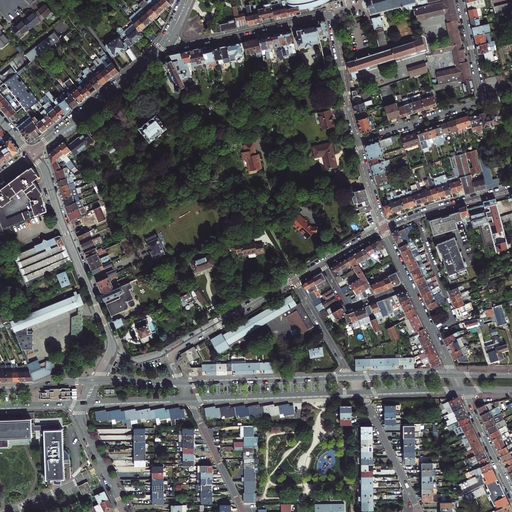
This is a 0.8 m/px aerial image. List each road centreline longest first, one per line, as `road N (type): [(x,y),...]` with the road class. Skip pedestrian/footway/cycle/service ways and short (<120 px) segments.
road 1 (residential): [(161,48),(327,14),(357,140)]
road 2 (residential): [(357,140),(480,98),(460,0)]
road 3 (residential): [(32,153),(111,353)]
road 4 (secondary): [(188,398),(362,391)]
road 5 (secondary): [(353,377),(181,384)]
road 6 (tertiary): [(32,153),(161,48)]
road 7 (residential): [(174,349),(294,280)]
road 8 (residential): [(414,215),(455,319),(431,329)]
road 9 (residential): [(419,511),(362,391)]
road 10 (residential): [(243,511),(188,398)]
